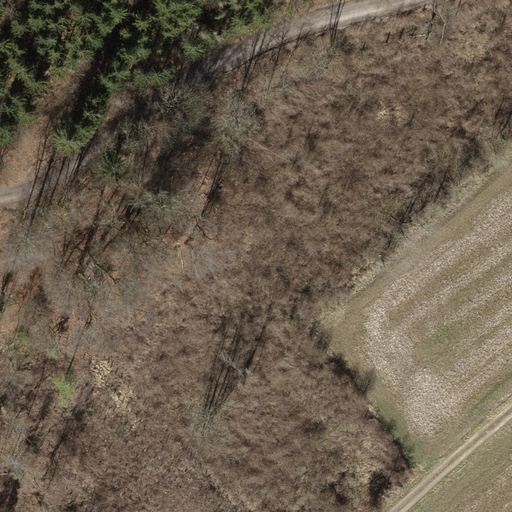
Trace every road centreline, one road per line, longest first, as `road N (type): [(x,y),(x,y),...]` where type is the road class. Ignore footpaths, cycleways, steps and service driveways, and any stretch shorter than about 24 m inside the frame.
road 1 (track): [(0,192),(54,182),(115,125),(275,35),(426,0)]
road 2 (track): [(245,51),(0,323)]
road 3 (track): [(0,183),(154,0)]
road 4 (track): [(511,423),(413,511)]
